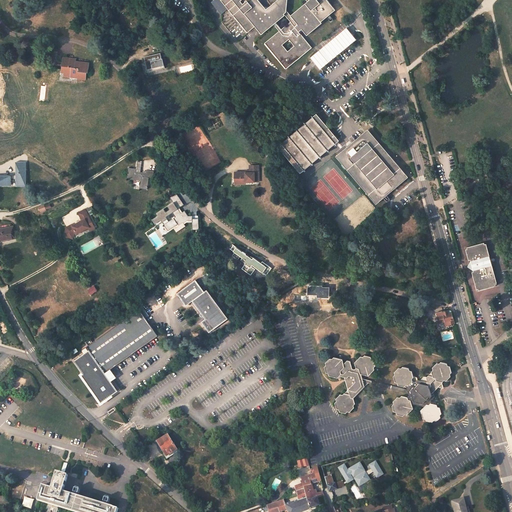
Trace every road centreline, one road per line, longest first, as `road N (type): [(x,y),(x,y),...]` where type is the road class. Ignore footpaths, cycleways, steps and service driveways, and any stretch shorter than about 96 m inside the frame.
road 1 (secondary): [(511,490),(374,0)]
road 2 (residential): [(195,511),(55,382),(0,295)]
road 3 (track): [(0,214),(81,185),(153,139)]
